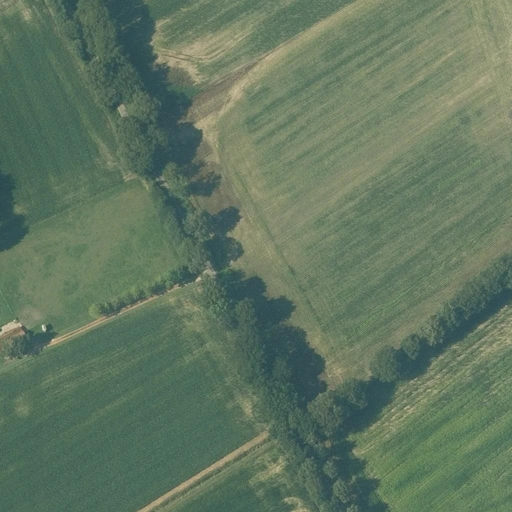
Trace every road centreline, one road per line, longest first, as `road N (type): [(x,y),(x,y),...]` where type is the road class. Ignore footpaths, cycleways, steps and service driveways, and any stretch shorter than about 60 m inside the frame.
road 1 (unclassified): [(62,0),(339,511)]
road 2 (track): [(207,271),(38,350)]
